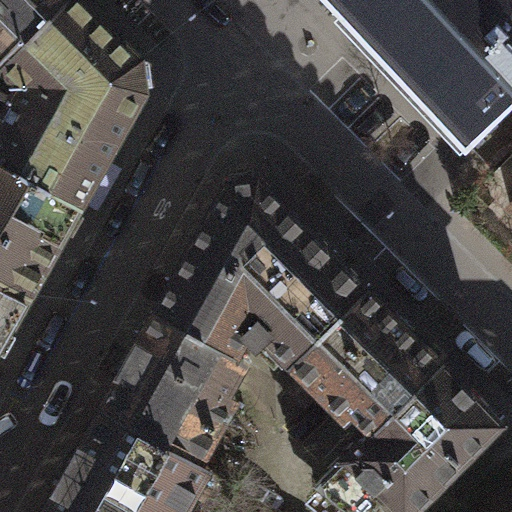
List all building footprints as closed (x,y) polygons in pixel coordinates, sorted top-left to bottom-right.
[(16,80),(0,110),(0,161),(74,203),(141,92),(135,58),(78,0),(60,0),(0,65),(16,80)] [(0,0),(0,65),(60,0),(0,0)] [(511,100),(511,0),(328,0),(464,146),(511,100)] [(0,161),(0,281),(22,294),(74,203),(0,161)] [(266,334),(289,361),(363,286),(266,177),(226,178),(155,310),(231,352),(243,335),(254,346),(266,334)] [(0,332),(22,294),(0,281),(0,332)] [(352,412),(370,430),(438,361),(363,286),(289,361),(346,418),(352,412)] [(231,352),(155,310),(102,405),(198,458),(233,397),(223,392),(242,358),(231,352)] [(438,361),(370,430),(316,483),(352,511),(403,511),(499,420),(438,361)] [(102,405),(42,511),(178,511),(208,462),(198,458),(102,405)]
